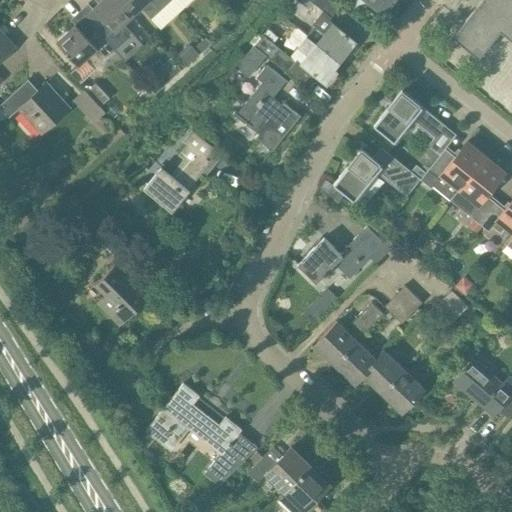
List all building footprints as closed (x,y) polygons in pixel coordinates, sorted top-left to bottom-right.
[(132,15),(118,0),(96,0),(99,2),(93,8),(104,20),(95,28),(116,51),(134,34),(124,23),(132,15)] [(118,0),(132,15),(141,7),(151,18),(169,2),(167,0),(118,0)] [(340,7),(331,0),(297,0),(309,9),(314,4),(331,18),(340,7)] [(365,0),(383,14),(394,0),(365,0)] [(511,0),(482,0),(474,9),(511,39),(511,0)] [(307,35),(313,40),(315,41),(340,61),(348,51),(351,53),(357,46),(354,43),(356,41),(330,20),(322,30),(315,24),(307,35)] [(98,67),(116,51),(95,28),(86,36),(75,24),(57,41),(67,52),(79,65),(88,56),(98,67)] [(488,45),(461,24),(452,36),(478,57),(488,45)] [(268,29),(268,28),(253,45),(266,55),(287,72),(296,61),(264,35),(268,29)] [(0,81),(2,80),(0,78),(0,59),(14,47),(0,30),(0,81)] [(340,61),(315,41),(313,40),(307,35),(297,47),(304,52),(297,60),(327,84),(338,71),(334,68),(340,61)] [(205,37),(193,47),(199,54),(211,44),(205,37)] [(245,55),(258,65),(266,55),(253,45),(245,55)] [(288,81),(267,64),(256,77),(262,82),(237,114),(234,111),(233,113),(258,134),(255,137),(272,151),(301,116),(284,102),(281,105),(272,97),(276,91),(276,92),(279,89),(278,88),(285,80),(287,82),(288,81)] [(163,82),(153,71),(143,80),(153,91),(163,82)] [(38,89),(28,79),(23,84),(0,105),(0,107),(9,117),(19,108),(42,133),(69,107),(46,82),(38,89)] [(110,98),(96,82),(86,91),(84,89),(105,112),(106,112),(101,106),(110,98)] [(73,99),(94,122),(105,112),(84,89),(73,99)] [(434,161),(456,134),(402,90),(374,125),(394,141),(413,118),(435,136),(428,145),(430,147),(424,154),(434,161)] [(215,148),(192,129),(182,141),(186,145),(179,154),(184,158),(170,175),(161,168),(149,184),(146,181),(145,182),(173,205),(168,212),(169,212),(213,158),(212,158),(210,161),(206,158),(215,148)] [(456,134),(434,161),(428,169),(420,178),(420,179),(407,194),(408,194),(420,179),(432,188),(433,187),(450,201),(450,200),(460,188),(485,157),(466,142),(455,156),(445,148),(456,134)] [(407,194),(420,179),(420,178),(381,147),(372,157),(362,149),(333,183),(354,200),(378,170),(407,194)] [(460,188),(450,200),(478,223),(495,202),(486,194),(503,173),(485,157),(460,188)] [(332,186),(327,193),(339,201),(344,194),(332,186)] [(493,226),(500,232),(506,225),(511,229),(511,199),(504,209),(495,202),(478,223),(489,231),(493,226)] [(106,236),(84,214),(72,226),(94,248),(106,236)] [(393,244),(387,238),(383,242),(366,226),(346,247),(347,249),(341,254),(324,237),(323,238),(323,239),(299,264),(299,263),(298,264),(315,281),(335,261),(350,277),(369,257),(376,263),(393,244)] [(95,284),(104,294),(96,302),(110,316),(109,317),(118,326),(116,329),(147,299),(136,289),(145,280),(122,257),(95,284)] [(154,266),(165,275),(172,266),(161,257),(154,266)] [(405,285),(394,295),(412,312),(422,302),(405,285)] [(441,299),(458,316),(468,306),(451,289),(441,299)] [(355,313),(369,300),(364,294),(349,306),(355,313)] [(402,323),(412,312),(394,295),(384,306),(402,323)] [(458,316),(441,299),(431,310),(448,327),(458,316)] [(315,345),(316,345),(317,345),(335,362),(383,313),(372,302),(346,329),(338,321),(315,345)] [(354,383),(364,373),(376,359),(358,341),(384,314),(383,313),(335,362),(354,381),(353,382),(354,383)] [(364,373),(382,392),(404,369),(384,350),(376,359),(364,373)] [(473,358),(454,381),(494,415),(499,409),(508,417),(511,412),(511,379),(509,376),(502,384),(473,358)] [(404,369),(382,392),(401,410),(400,411),(401,411),(424,388),(404,369)] [(199,396),(183,383),(146,430),(162,442),(167,447),(169,448),(182,436),(173,429),(179,421),(221,454),(241,429),(226,417),(219,425),(192,404),(199,396)] [(139,440),(148,447),(153,440),(144,433),(139,440)] [(276,500),(277,500),(310,466),(291,447),(273,466),(263,457),(248,472),(258,482),(267,473),(285,491),(276,500)] [(310,466),(277,500),(288,511),(325,511),(328,509),(316,498),(329,485),(310,466)]
